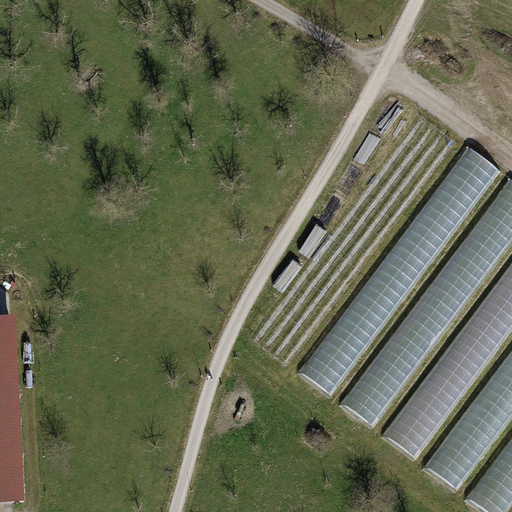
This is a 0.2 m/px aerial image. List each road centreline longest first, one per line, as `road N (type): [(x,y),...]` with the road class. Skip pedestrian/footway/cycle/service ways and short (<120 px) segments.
road 1 (track): [(414,0),(220,348),(172,511)]
road 2 (track): [(259,0),(381,68),(511,165)]
